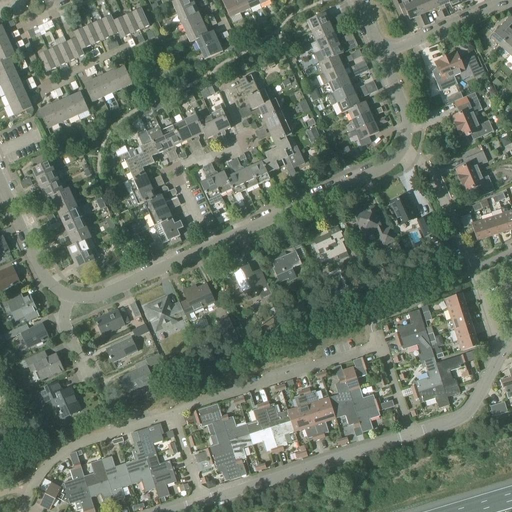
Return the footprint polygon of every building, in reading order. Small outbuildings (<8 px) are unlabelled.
[(179,0),(177,1),(172,3),(176,13),(195,5),(192,0),(179,0)] [(230,19),(233,24),(243,20),(240,14),(233,0),(223,0),(222,1),(230,19)] [(233,0),(240,14),(250,10),(245,0),(233,0)] [(260,5),(257,0),(245,0),(250,10),(260,5)] [(410,21),(421,16),(413,0),(407,0),(408,2),(403,4),(399,6),(404,17),(407,15),(410,21)] [(430,12),(425,0),(413,0),(421,16),(422,20),(425,27),(429,25),(424,15),(430,12)] [(436,0),(425,0),(430,12),(440,8),(436,0)] [(448,0),(450,3),(452,9),(463,4),(460,0),(448,0)] [(195,5),(176,13),(181,23),(199,15),(195,5)] [(132,14),(139,31),(149,27),(141,9),(132,14)] [(122,18),(130,35),(139,31),(132,14),(122,18)] [(312,32),(330,24),(325,14),(307,22),(312,32)] [(199,15),(181,23),(185,33),(204,25),(199,15)] [(113,22),(114,22),(111,17),(101,21),(109,38),(118,34),(113,22)] [(118,34),(120,40),(130,35),(122,18),(114,22),(113,22),(118,34)] [(419,30),(425,27),(422,20),(416,23),(419,30)] [(109,38),(101,21),(92,25),(100,43),(109,38)] [(334,34),(330,24),(312,32),(316,42),(334,34)] [(511,33),(511,31),(503,24),(491,39),(500,47),(511,33)] [(100,43),(92,25),(83,29),(91,47),(100,43)] [(204,25),(185,33),(190,43),(196,41),(195,40),(208,35),(208,34),(204,25)] [(75,39),(76,39),(81,51),(82,51),(91,47),(83,29),(73,34),(75,39)] [(200,50),(218,42),(213,32),(208,34),(208,35),(195,40),(196,41),(200,50)] [(511,53),(511,33),(500,47),(510,56),(511,53)] [(334,34),(316,42),(321,52),(339,44),(334,34)] [(0,50),(10,45),(6,36),(0,38),(0,50)] [(67,43),(74,61),(84,56),(82,51),(81,51),(76,39),(75,39),(67,43)] [(218,42),(200,50),(204,61),(223,52),(218,42)] [(57,47),(65,65),(74,61),(67,43),(57,47)] [(343,54),(339,44),(321,52),(325,61),(325,62),(338,56),(343,54)] [(15,57),(10,45),(0,50),(0,62),(9,58),(10,59),(15,57)] [(65,65),(57,47),(48,52),(56,69),(65,65)] [(56,69),(48,52),(38,56),(46,73),(56,69)] [(457,53),(446,58),(454,77),(459,75),(462,81),(473,76),(467,62),(462,65),(457,53)] [(324,74),(342,66),(338,56),(325,62),(325,61),(320,64),(324,74)] [(0,62),(0,74),(14,68),(10,59),(9,58),(0,62)] [(454,77),(446,58),(435,63),(440,74),(434,77),(440,91),(451,86),(448,79),(454,77)] [(185,66),(183,60),(177,63),(179,69),(185,66)] [(344,70),(342,66),(324,74),(319,76),(323,86),(329,84),(358,71),(355,66),(349,69),(349,68),(344,70)] [(114,71),(122,90),(132,85),(124,67),(114,71)] [(19,78),(14,68),(0,74),(0,85),(0,86),(19,78)] [(104,76),(112,94),(122,90),(114,71),(104,76)] [(360,75),(358,71),(329,84),(333,94),(351,86),(349,80),(353,78),(360,75)] [(94,80),(102,99),(112,94),(104,76),(94,80)] [(259,94),(259,93),(251,76),(239,81),(242,87),(236,89),(239,96),(245,93),(247,98),(246,99),(247,100),(259,94)] [(19,78),(0,86),(5,96),(23,88),(19,78)] [(102,99),(94,80),(84,85),(92,103),(102,99)] [(502,85),(497,80),(493,85),(498,89),(502,85)] [(356,96),(351,86),(333,94),(337,104),(356,96)] [(23,88),(5,96),(10,106),(28,98),(23,88)] [(265,90),(259,93),(259,94),(247,100),(252,111),(259,108),(259,109),(270,103),(270,102),(265,90)] [(70,98),(78,116),(88,111),(80,93),(70,98)] [(460,93),(446,99),(449,105),(463,99),(460,93)] [(360,105),(356,96),(337,104),(342,114),(348,111),(360,106),(360,105)] [(28,98),(10,106),(14,116),(25,111),(26,114),(31,116),(34,111),(28,98)] [(60,102),(68,120),(78,116),(70,98),(60,102)] [(276,100),(270,102),(270,103),(259,109),(264,120),(282,112),(276,100)] [(456,129),(475,120),(473,115),(479,112),(474,101),(460,107),(463,113),(452,118),(456,129)] [(50,107),(58,125),(68,120),(60,102),(50,107)] [(360,105),(360,106),(348,111),(352,121),(370,113),(365,103),(360,105)] [(211,117),(219,134),(230,129),(220,106),(214,109),(216,113),(210,115),(211,117)] [(37,112),(36,118),(40,119),(43,118),(48,130),(58,125),(50,107),(37,112)] [(308,107),(301,110),(304,115),(310,112),(309,109),(308,107)] [(287,123),(282,112),(264,120),(269,131),(287,123)] [(370,113),(352,121),(357,131),(374,123),(370,113)] [(211,117),(199,122),(205,133),(205,134),(207,139),(219,134),(211,117),(210,115),(211,117)] [(197,116),(185,122),(193,139),(205,134),(205,133),(199,122),(197,116)] [(361,141),(379,133),(376,128),(387,123),(385,118),(374,123),(357,131),(361,141)] [(133,123),(134,126),(135,125),(136,127),(137,127),(138,129),(139,128),(140,129),(142,128),(142,130),(145,129),(141,120),(141,119),(133,123)] [(478,126),(475,120),(456,129),(461,140),(472,135),(475,141),(493,132),(488,122),(478,126)] [(193,139),(185,122),(173,127),(180,144),(193,139)] [(287,123),(269,131),(275,143),(286,138),(292,135),(287,123)] [(159,127),(147,133),(152,143),(157,155),(169,149),(162,132),(159,127)] [(180,144),(173,127),(162,132),(169,149),(180,144)] [(316,129),(306,133),(311,144),(321,140),(316,129)] [(277,149),(271,151),(274,158),(280,155),(282,161),(283,161),(288,158),(293,169),(305,164),(297,147),(291,149),(286,138),(275,143),(277,149)] [(343,149),(346,155),(364,147),(361,141),(343,149)] [(127,147),(126,148),(131,160),(138,157),(141,163),(147,160),(150,166),(154,164),(151,157),(157,155),(152,143),(135,151),(132,145),(131,145),(127,147)] [(115,152),(118,158),(123,155),(126,162),(125,162),(125,163),(123,164),(126,169),(128,168),(133,180),(145,175),(143,169),(150,166),(147,160),(141,163),(138,157),(131,160),(126,148),(126,147),(115,152)] [(268,160),(262,163),(267,175),(285,166),(290,179),(297,176),(293,169),(288,158),(283,161),(282,161),(280,155),(274,158),(271,151),(265,154),(268,160)] [(460,182),(479,173),(476,167),(487,163),(482,152),(464,160),(467,166),(455,170),(460,182)] [(36,180),(55,172),(50,162),(47,163),(44,156),(31,162),(34,169),(32,170),(36,180)] [(262,163),(250,168),(258,185),(270,180),(267,175),(262,163)] [(258,185),(250,168),(239,174),(247,190),(258,185)] [(55,172),(36,180),(41,190),(59,182),(55,172)] [(225,173),(213,178),(220,195),(232,190),(227,179),(225,173)] [(482,179),(479,173),(460,182),(465,193),(476,188),(479,194),(492,187),(488,177),(482,179)] [(239,174),(227,179),(232,190),(235,196),(247,190),(239,174)] [(133,180),(127,182),(132,194),(150,186),(145,175),(133,180)] [(220,195),(213,178),(200,184),(208,201),(210,206),(222,200),(220,195)] [(59,182),(41,190),(45,200),(51,198),(51,197),(63,192),(63,191),(59,182)] [(150,186),(132,194),(129,196),(135,208),(138,207),(144,204),(156,199),(150,186)] [(63,192),(51,197),(51,198),(55,207),(73,199),(69,189),(63,191),(63,192)] [(156,199),(144,204),(149,216),(167,207),(162,196),(156,199)] [(395,200),(389,203),(390,207),(391,206),(400,226),(416,218),(406,196),(395,201),(395,200)] [(96,201),(100,210),(105,207),(101,198),(96,201)] [(73,199),(55,207),(60,217),(78,209),(73,199)] [(167,207),(149,216),(155,228),(172,220),(173,220),(167,207)] [(78,209),(60,217),(64,227),(82,219),(78,209)] [(364,237),(377,231),(384,246),(396,241),(390,227),(384,230),(374,209),(355,217),(364,237)] [(511,211),(502,214),(508,232),(511,230),(511,211)] [(502,214),(492,218),(498,235),(508,232),(502,214)] [(123,223),(124,223),(124,225),(125,226),(129,224),(133,222),(130,216),(126,218),(122,220),(123,223)] [(436,233),(429,217),(418,222),(429,246),(440,241),(442,246),(447,244),(441,231),(436,233)] [(498,235),(492,218),(482,221),(487,238),(498,235)] [(68,237),(87,229),(82,219),(64,227),(68,237)] [(172,220),(155,228),(159,238),(166,236),(168,242),(180,237),(177,231),(183,228),(180,222),(174,225),(172,220)] [(487,238),(482,221),(471,224),(477,242),(487,238)] [(343,243),(345,243),(338,227),(312,239),(315,246),(314,247),(321,264),(338,256),(340,260),(349,256),(343,243)] [(73,246),(73,247),(86,241),(91,239),(87,229),(68,237),(73,246)] [(3,238),(0,239),(0,256),(9,253),(3,238)] [(86,241),(73,247),(73,246),(67,249),(72,259),(90,251),(96,248),(91,239),(86,241)] [(396,254),(401,252),(397,242),(391,245),(396,254)] [(292,269),(301,265),(293,247),(269,258),(274,269),(273,270),(279,284),(288,280),(289,282),(297,279),(292,269)] [(90,251),(72,259),(80,277),(98,269),(90,251)] [(417,277),(430,272),(427,264),(414,270),(417,277)] [(267,306),(276,302),(262,272),(254,276),(249,266),(234,272),(245,295),(259,289),(267,306)] [(0,274),(0,291),(19,283),(12,269),(0,274)] [(215,304),(207,285),(197,289),(196,287),(183,293),(187,301),(181,304),(189,321),(191,320),(189,315),(215,304)] [(448,311),(465,305),(462,294),(444,300),(448,311)] [(37,313),(30,298),(18,303),(15,296),(2,302),(7,313),(11,311),(16,322),(26,317),(28,322),(38,317),(37,313)] [(156,329),(176,320),(185,316),(180,306),(172,310),(168,300),(148,309),(156,329)] [(130,306),(135,319),(141,316),(136,303),(130,306)] [(430,316),(429,312),(427,305),(420,308),(423,314),(424,318),(430,316)] [(468,316),(465,305),(448,311),(451,321),(468,316)] [(119,312),(118,311),(95,322),(102,337),(125,327),(125,326),(130,323),(124,310),(119,312)] [(395,341),(425,332),(424,329),(419,311),(408,314),(411,325),(395,330),(397,334),(394,335),(395,341)] [(471,326),(468,316),(451,321),(454,331),(471,326)] [(49,340),(42,325),(21,334),(28,349),(49,340)] [(132,332),(135,337),(148,331),(145,326),(132,332)] [(471,326),(454,331),(457,342),(475,336),(471,326)] [(4,335),(4,336),(0,337),(0,341),(1,344),(20,335),(17,330),(4,335)] [(226,339),(232,341),(235,334),(229,332),(226,339)] [(402,351),(407,349),(409,354),(418,351),(417,346),(418,346),(421,355),(418,356),(420,363),(434,358),(431,350),(429,344),(428,340),(426,336),(425,332),(395,341),(397,347),(401,346),(402,351)] [(475,336),(457,342),(461,352),(478,347),(475,336)] [(131,339),(106,350),(113,364),(138,353),(131,339)] [(158,355),(146,360),(149,368),(162,362),(158,355)] [(465,355),(436,365),(435,365),(442,385),(444,392),(457,387),(455,381),(452,382),(449,372),(465,367),(463,362),(467,361),(465,355)] [(31,373),(36,370),(41,381),(63,371),(56,356),(42,362),(39,356),(26,362),(29,368),(31,373)] [(349,393),(359,389),(356,379),(366,376),(365,371),(368,370),(365,358),(352,362),(354,368),(342,372),(344,379),(349,393)] [(434,358),(420,363),(422,370),(425,369),(428,378),(413,383),(414,388),(411,389),(412,395),(442,385),(435,365),(436,365),(434,358)] [(338,396),(328,399),(331,409),(352,403),(349,393),(344,379),(342,372),(340,366),(334,368),(338,381),(339,381),(340,384),(335,385),(338,396)] [(127,395),(154,383),(146,367),(120,379),(127,395)] [(511,369),(508,370),(510,378),(499,381),(502,389),(503,389),(507,400),(511,398),(511,369)] [(46,392),(38,396),(42,404),(50,401),(55,412),(56,411),(61,421),(81,412),(71,390),(61,394),(57,384),(45,390),(46,392)] [(444,392),(442,385),(412,395),(414,401),(418,400),(419,404),(435,399),(438,410),(449,406),(446,398),(459,394),(457,387),(444,392)] [(359,389),(349,393),(352,403),(355,413),(380,405),(378,400),(374,401),(373,396),(362,399),(359,389)] [(331,409),(328,399),(318,402),(315,392),(310,393),(309,390),(303,392),(311,416),(331,409)] [(311,416),(303,392),(297,394),(298,397),(294,399),(297,409),(287,412),(290,423),(311,416)] [(290,423),(287,412),(277,415),(274,405),(269,406),(268,403),(262,405),(270,429),(290,423)] [(355,413),(352,403),(331,409),(335,420),(345,417),(348,427),(353,426),(354,429),(359,427),(360,427),(355,413)] [(507,414),(504,403),(490,407),(493,418),(507,414)] [(201,429),(212,425),(215,435),(225,432),(221,418),(217,405),(193,413),(196,425),(200,424),(201,429)] [(270,429),(262,405),(256,407),(257,410),(252,412),(256,422),(246,425),(249,436),(270,429)] [(380,405),(355,413),(360,427),(360,428),(360,427),(362,434),(372,431),(369,420),(379,417),(378,412),(382,411),(380,405)] [(335,420),(331,409),(311,416),(319,440),(324,438),(323,435),(328,434),(325,423),(335,420)] [(227,416),(221,418),(225,432),(228,442),(249,436),(246,425),(236,428),(232,418),(228,420),(227,416)] [(319,440),(311,416),(290,423),(294,433),(304,430),(307,440),(312,439),(313,442),(319,440)] [(277,454),(284,452),(283,448),(287,446),(284,436),(294,433),(290,423),(270,429),(275,447),(277,453),(277,454)] [(145,459),(156,455),(152,445),(163,442),(159,431),(149,434),(147,429),(137,433),(138,438),(141,448),(142,448),(145,459)] [(270,429),(249,436),(252,446),(263,443),(266,453),(271,452),(272,455),(277,454),(277,453),(275,447),(270,429)] [(207,443),(209,448),(208,448),(210,453),(206,455),(207,460),(232,453),(228,442),(225,432),(215,435),(217,440),(207,443)] [(194,442),(197,441),(195,435),(192,436),(193,437),(188,438),(190,443),(193,442),(194,442)] [(249,436),(228,442),(232,453),(236,467),(237,466),(242,465),(241,461),(246,460),(242,450),(252,446),(249,436)] [(134,462),(124,465),(128,475),(148,469),(145,459),(142,448),(141,448),(131,451),(134,462)] [(62,485),(60,489),(70,494),(87,489),(83,478),(77,457),(77,458),(75,453),(69,456),(72,467),(73,467),(74,470),(69,471),(72,481),(62,485)] [(225,466),(230,481),(241,478),(237,466),(236,467),(232,453),(207,460),(209,466),(213,465),(214,470),(225,466)] [(145,459),(148,469),(151,479),(172,473),(169,462),(159,465),(156,455),(145,459)] [(111,458),(100,461),(107,482),(128,475),(124,465),(114,468),(111,458)] [(93,475),(83,478),(87,489),(107,482),(100,461),(90,465),(93,475)] [(148,469),(128,475),(131,486),(141,483),(144,493),(154,490),(155,490),(151,479),(148,469)] [(172,473),(151,479),(155,490),(154,490),(158,500),(169,497),(165,486),(176,483),(172,473)] [(131,486),(128,475),(107,482),(114,503),(124,500),(121,489),(131,486)] [(206,484),(208,489),(216,487),(215,484),(212,481),(206,483),(206,484)] [(107,482),(87,489),(90,499),(91,499),(100,496),(103,506),(114,503),(107,482)] [(60,489),(50,484),(39,507),(44,510),(46,506),(50,509),(55,499),(65,504),(70,494),(60,489)] [(94,508),(91,499),(90,499),(87,489),(70,494),(65,504),(68,506),(80,502),(83,511),(94,508)]
